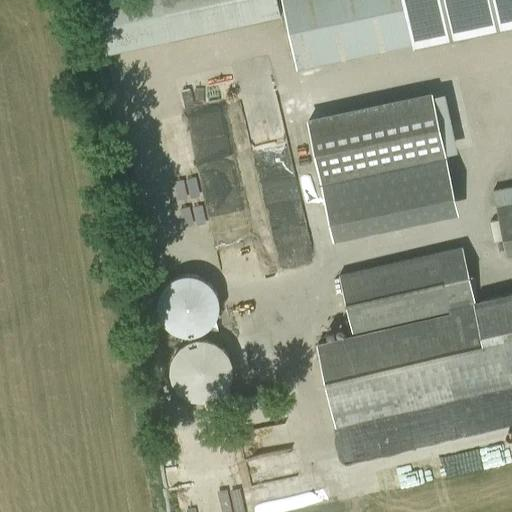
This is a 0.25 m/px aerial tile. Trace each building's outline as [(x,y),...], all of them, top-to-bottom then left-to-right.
[(276,0),(87,0),(99,52),(280,14),(276,0)] [(511,0),(281,0),(296,69),(412,44),(412,45),(511,24),(511,0)] [(306,122),(319,181),(329,226),(454,199),(444,154),(431,95),(306,122)] [(511,201),(495,204),(505,255),(511,253),(511,201)] [(353,333),(317,342),(336,425),(511,383),(511,293),(475,302),(462,245),(339,274),(353,333)] [(155,278),(159,332),(211,329),(207,274),(155,278)] [(165,351),(186,396),(229,375),(207,331),(165,351)] [(399,440),(399,443),(444,441),(443,418),(408,420),(409,439),(399,440)]
